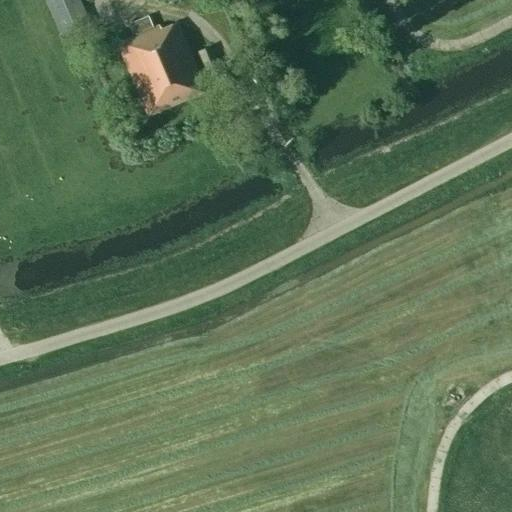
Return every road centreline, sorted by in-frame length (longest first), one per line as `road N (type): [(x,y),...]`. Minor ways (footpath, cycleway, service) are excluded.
road 1 (unclassified): [(511,136),(259,272),(0,358)]
road 2 (track): [(511,20),(437,48),(403,38),(385,0)]
